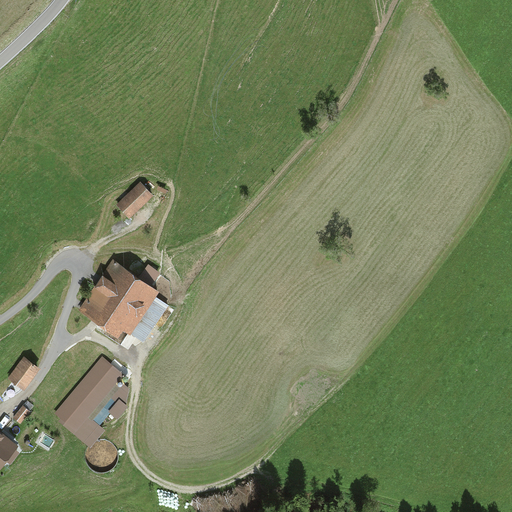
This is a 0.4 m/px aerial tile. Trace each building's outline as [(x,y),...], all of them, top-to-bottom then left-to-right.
[(147,198),(136,184),(109,205),(121,219),(147,198)] [(154,291),(108,259),(72,310),(109,336),(114,328),(124,335),(154,291)] [(35,368),(19,357),(1,381),(17,393),(35,368)] [(122,375),(101,357),(50,416),(86,448),(102,431),(86,417),(122,375)] [(109,411),(118,419),(130,406),(124,400),(131,392),(119,382),(108,395),(117,402),(109,411)] [(45,433),(37,446),(49,454),(58,442),(45,433)] [(0,463),(14,446),(0,435),(0,463)]
